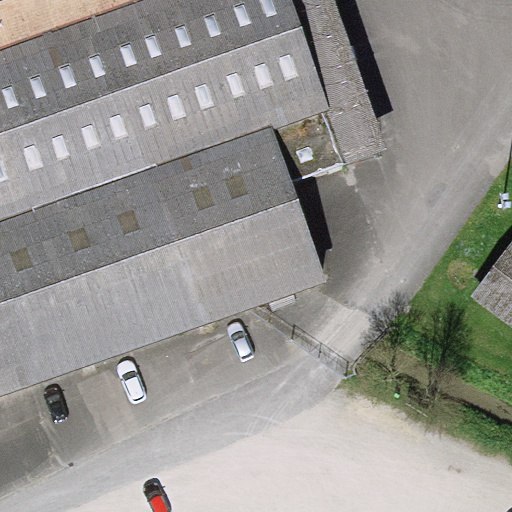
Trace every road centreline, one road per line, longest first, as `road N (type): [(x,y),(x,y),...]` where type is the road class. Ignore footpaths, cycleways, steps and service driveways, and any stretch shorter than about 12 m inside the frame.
road 1 (track): [(511,462),(318,375),(39,511)]
road 2 (residential): [(511,122),(389,304),(318,375)]
